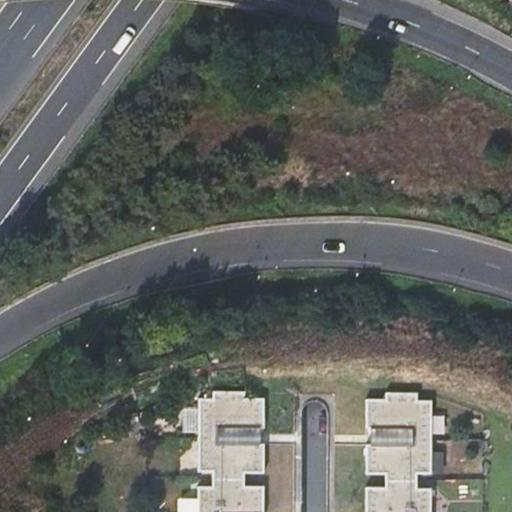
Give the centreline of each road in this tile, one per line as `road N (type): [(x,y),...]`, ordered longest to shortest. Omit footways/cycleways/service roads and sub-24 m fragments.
road 1 (motorway): [(0,330),(118,273),(244,244),(395,244),(511,273)]
road 2 (motorway): [(0,193),(142,0)]
road 3 (motorway): [(511,70),(348,0)]
